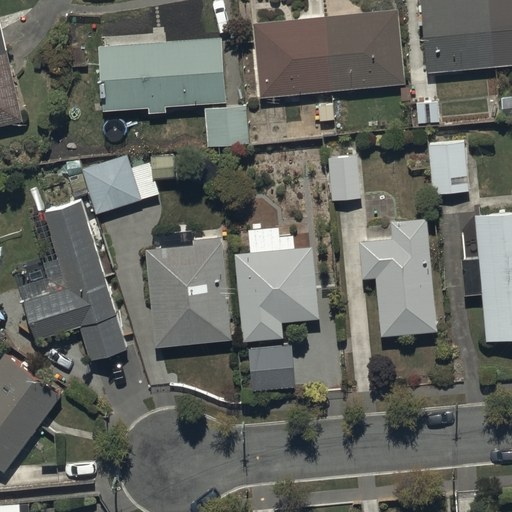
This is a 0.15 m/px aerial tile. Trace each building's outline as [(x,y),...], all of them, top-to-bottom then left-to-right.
[(511,0),(420,0),(427,71),(511,63),(511,0)] [(399,9),(254,21),(259,94),(405,83),(399,9)] [(0,122),(23,117),(0,19),(0,122)] [(222,35),(102,42),(105,107),(148,104),(149,111),(168,110),(168,102),(225,99),(222,35)] [(440,100),(418,101),(419,121),(441,120),(440,100)] [(250,104),(206,107),(209,147),(252,144),(250,104)] [(471,190),(465,140),(427,144),(433,194),(471,190)] [(327,217),(321,145),(292,147),(298,220),(327,217)] [(90,191),(97,212),(161,193),(156,177),(177,176),(176,153),(153,154),(153,160),(145,162),(142,153),(130,156),(129,152),(82,166),(84,172),(69,176),(75,196),(90,191)] [(360,154),(328,157),(332,199),(364,196),(360,154)] [(84,199),(46,211),(69,285),(26,298),(38,338),(83,324),(93,356),(128,346),(84,199)] [(511,337),(511,211),(475,215),(479,259),(464,260),(467,295),(485,294),(489,340),(511,337)] [(438,329),(428,216),(392,219),(393,240),(362,242),(365,277),(379,275),(384,334),(438,329)] [(249,250),(236,251),(243,339),(285,336),(283,320),(320,317),(314,244),(298,246),(297,235),(283,236),(282,223),(247,226),(249,250)] [(234,337),(224,235),(194,238),(193,228),(151,233),(152,248),(150,248),(159,344),(234,337)] [(63,395),(4,352),(0,358),(0,466),(7,472),(63,395)]
